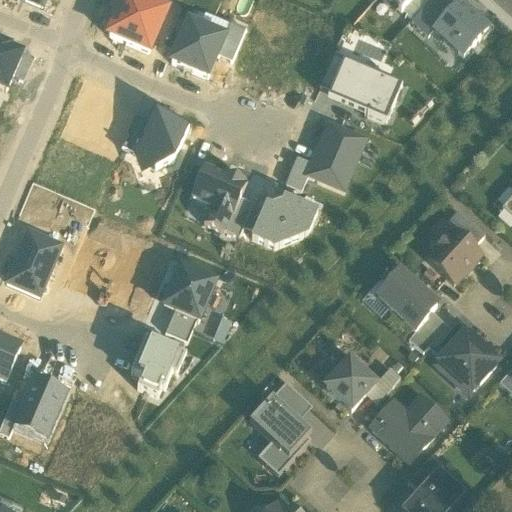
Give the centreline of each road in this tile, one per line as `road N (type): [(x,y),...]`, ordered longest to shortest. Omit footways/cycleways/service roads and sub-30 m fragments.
road 1 (residential): [(63,48),(282,140)]
road 2 (residential): [(63,48),(0,195)]
